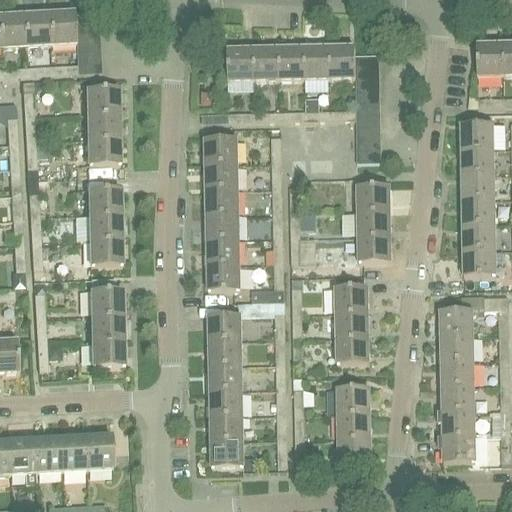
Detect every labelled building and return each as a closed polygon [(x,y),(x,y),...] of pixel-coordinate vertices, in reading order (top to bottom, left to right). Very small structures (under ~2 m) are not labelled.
[(25,52),(23,19),(10,20),(10,15),(0,15),(0,53),(25,52)] [(73,19),(74,19),(74,17),(48,18),(50,50),(50,51),(75,49),(75,42),(74,31),(73,19)] [(74,31),(98,29),(97,17),(74,19),(73,19),(74,31)] [(50,50),(48,18),(23,19),(25,52),(50,51),(50,50)] [(75,42),(99,41),(98,29),(74,31),(75,42)] [(75,54),(99,53),(99,41),(75,42),(75,49),(75,54)] [(511,47),(502,48),(503,81),(511,80),(511,47)] [(477,81),(503,81),(502,48),(476,49),(477,81)] [(329,84),(355,84),(354,73),(354,61),(355,61),(355,51),(329,52),(329,84)] [(278,53),(278,85),(304,85),(303,52),(278,53)] [(304,85),(329,84),(329,52),(303,52),(304,85)] [(100,65),(99,53),(75,54),(76,66),(100,65)] [(253,86),(252,53),(227,54),(228,86),(253,86)] [(253,86),(278,85),(278,53),(252,53),(253,86)] [(354,73),(378,72),(378,61),(355,61),(354,61),(354,73)] [(76,69),(77,78),(101,76),(100,65),(76,66),(76,69)] [(51,79),(77,78),(76,69),(50,71),(51,79)] [(51,79),(50,71),(25,72),(25,81),(51,79)] [(25,72),(0,74),(0,82),(25,81),(25,72)] [(354,73),(355,84),(378,84),(378,72),(354,73)] [(355,84),(355,96),(379,96),(378,84),(355,84)] [(24,120),(33,119),(32,97),(33,97),(33,86),(22,87),(23,97),(24,120)] [(86,119),(119,119),(118,93),(86,94),(86,119)] [(503,103),(503,112),(511,112),(511,94),(503,95),(503,103)] [(355,96),(355,108),(379,107),(379,96),(355,96)] [(304,125),(330,124),(330,115),(319,115),(319,103),(305,103),(305,116),(304,116),(304,125)] [(477,113),(503,112),(503,103),(477,103),(477,113)] [(355,108),(355,114),(355,120),(379,119),(379,107),(355,108)] [(330,124),(355,124),(355,120),(355,114),(330,115),(330,124)] [(253,117),(254,126),(279,126),(279,116),(253,117)] [(279,126),(304,125),(304,116),(279,116),(279,126)] [(228,127),(254,126),(253,117),(228,117),(228,127)] [(25,142),(35,141),(33,119),(24,120),(25,142)] [(119,119),(86,119),(86,145),(119,145),(119,119)] [(355,120),(355,124),(355,131),(379,131),(379,119),(355,120)] [(8,148),(17,148),(16,123),(7,123),(8,148)] [(462,154),(494,153),(494,128),(461,128),(462,154)] [(356,143),(380,143),(379,131),(355,131),(356,143)] [(271,145),(272,167),(281,167),(281,142),(281,132),(268,132),(268,145),(271,145)] [(25,142),(26,164),(36,163),(36,162),(47,162),(47,148),(35,148),(35,141),(25,142)] [(205,169),(237,168),(237,143),(204,143),(205,169)] [(380,154),(380,143),(356,143),(356,155),(380,154)] [(121,147),(119,147),(119,145),(86,145),(87,171),(119,170),(119,157),(121,157),(121,147)] [(10,174),(19,173),(17,148),(8,148),(10,174)] [(494,153),(462,154),(462,179),(495,179),(494,153)] [(380,154),(356,155),(356,167),(380,166),(380,154)] [(36,163),(26,164),(27,175),(29,175),(29,186),(38,186),(37,174),(36,163)] [(282,193),(281,167),(272,167),(272,193),(282,193)] [(237,168),(205,169),(205,194),(238,194),(237,168)] [(11,199),(20,199),(19,173),(10,174),(11,199)] [(495,204),(495,179),(462,179),(463,205),(495,204)] [(30,223),(40,223),(39,198),(53,197),(52,185),(28,186),(30,223)] [(357,190),(358,216),(390,215),(390,190),(357,190)] [(290,218),(299,218),(299,192),(290,192),(290,218)] [(87,194),(88,220),(121,219),(120,193),(87,194)] [(282,193),(272,193),(273,218),(282,218),(282,193)] [(205,194),(206,220),(238,219),(238,194),(205,194)] [(12,225),(21,224),(20,199),(11,199),(12,225)] [(463,230),(496,230),(495,204),(463,205),(463,230)] [(391,241),(390,215),(358,216),(358,242),(391,241)] [(244,219),(245,268),(258,268),(256,218),(244,219)] [(283,244),(282,218),(273,218),(273,244),(283,244)] [(300,234),(299,218),(290,218),(291,243),(300,243),(300,234)] [(88,220),(89,246),(121,245),(121,219),(88,220)] [(206,220),(207,245),(239,245),(238,219),(206,220)] [(31,248),(42,247),(40,223),(30,223),(31,248)] [(14,250),(23,250),(21,224),(12,225),(14,250)] [(496,230),(463,230),(463,256),(496,255),(496,230)] [(391,267),(391,241),(358,242),(359,268),(391,267)] [(300,243),(291,243),(291,269),(301,269),(300,243)] [(283,269),(283,244),(273,244),(274,269),(283,269)] [(122,271),(121,245),(89,246),(89,271),(122,271)] [(207,271),(240,270),(239,245),(207,245),(207,271)] [(308,265),(322,265),(323,246),(309,245),(308,265)] [(42,247),(31,248),(33,275),(32,275),(33,286),(52,285),(52,275),(42,275),(41,262),(42,262),(42,247)] [(352,266),(353,249),(324,248),(323,266),(352,266)] [(23,250),(14,250),(14,258),(15,277),(25,276),(23,258),(23,250)] [(496,281),(496,255),(463,256),(464,281),(496,281)] [(284,307),(283,269),(274,269),(274,295),(261,295),(261,307),(284,307)] [(240,270),(207,271),(208,296),(240,296),(240,270)] [(292,292),(292,318),(302,318),(301,293),(302,282),(292,283),(292,292)] [(335,292),(336,318),(368,317),(367,291),(335,292)] [(0,294),(0,303),(14,303),(14,294),(0,294)] [(123,298),(123,294),(90,295),(91,321),(123,320),(123,308),(125,308),(125,298),(123,298)] [(35,321),(45,321),(43,298),(34,298),(35,321)] [(498,337),(499,340),(508,340),(507,301),(484,301),(484,314),(498,314),(498,337)] [(275,344),(284,344),(284,307),(261,307),(261,320),(274,320),(275,344)] [(440,315),(440,341),(473,341),(472,315),(440,315)] [(336,318),(336,344),(369,343),(368,317),(336,318)] [(302,338),(302,318),(292,318),(293,345),(302,345),(302,338)] [(209,346),(241,345),(241,319),(208,320),(209,346)] [(123,320),(91,321),(91,347),(124,346),(123,320)] [(37,347),(47,347),(45,321),(35,321),(37,347)] [(499,340),(499,365),(509,365),(508,340),(499,340)] [(440,341),(441,366),(473,366),(473,341),(440,341)] [(369,369),(369,343),(336,344),(337,369),(369,369)] [(17,344),(0,345),(0,377),(19,377),(17,344)] [(285,369),(284,344),(275,344),(276,369),(285,369)] [(242,370),(242,362),(241,349),(241,345),(209,346),(209,370),(242,370)] [(303,370),(302,345),(293,345),(293,370),(303,370)] [(126,348),(124,348),(124,346),(91,347),(92,372),(124,372),(124,359),(126,359),(126,348)] [(47,347),(37,347),(39,376),(52,376),(52,368),(48,368),(47,363),(47,353),(47,347)] [(266,348),(241,349),(242,362),(266,361),(266,348)] [(49,363),(58,362),(62,358),(61,350),(48,350),(49,363)] [(493,391),(500,391),(509,390),(509,365),(499,365),(500,379),(492,380),(493,391)] [(441,366),(441,392),(474,391),(473,366),(441,366)] [(276,395),(285,394),(285,369),(276,369),(276,395)] [(209,370),(210,396),(242,395),(242,370),(209,370)] [(510,416),(509,390),(500,391),(500,416),(510,416)] [(474,391),(441,392),(442,417),(474,416),(474,391)] [(337,393),(337,419),(370,418),(369,392),(337,393)] [(294,394),(294,420),(304,419),(303,393),(294,394)] [(286,420),(285,394),(276,395),(276,406),(271,406),(271,418),(276,418),(276,420),(286,420)] [(210,396),(210,422),(243,421),(242,395),(210,396)] [(442,417),(442,442),(475,442),(474,416),(442,417)] [(511,441),(510,416),(500,416),(501,425),(484,426),(484,438),(488,438),(488,440),(501,440),(501,441),(511,441)] [(337,419),(338,444),(370,443),(370,418),(337,419)] [(304,419),(294,420),(295,445),(305,445),(304,419)] [(286,445),(286,420),(276,420),(277,445),(286,445)] [(243,421),(210,422),(211,447),(243,446),(243,421)] [(85,441),(87,474),(112,473),(110,440),(85,441)] [(61,476),(87,474),(85,441),(59,443),(61,476)] [(511,467),(511,441),(501,441),(501,449),(501,467),(501,471),(511,470),(511,467)] [(475,442),(442,442),(443,468),(475,468),(475,442)] [(35,477),(61,476),(59,443),(34,444),(35,477)] [(371,469),(370,443),(338,444),(339,470),(371,469)] [(8,446),(10,479),(35,477),(34,444),(8,446)] [(287,471),(286,445),(277,445),(278,468),(278,472),(287,471)] [(305,445),(295,445),(296,471),(304,471),(304,457),(305,446),(305,445)] [(0,479),(10,479),(8,446),(0,446),(0,479)] [(243,446),(211,447),(211,473),(244,472),(243,446)] [(17,502),(15,483),(0,483),(0,494),(1,503),(17,502)]
